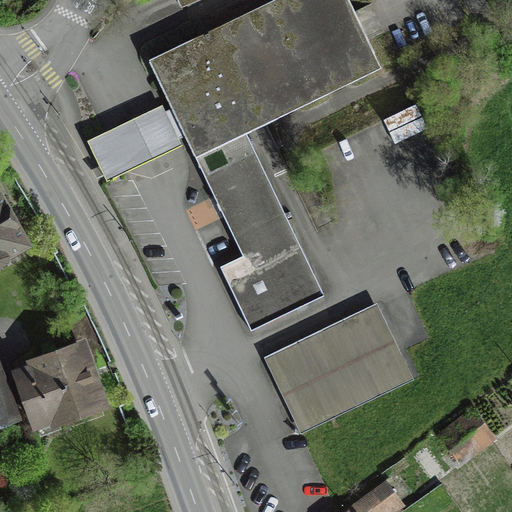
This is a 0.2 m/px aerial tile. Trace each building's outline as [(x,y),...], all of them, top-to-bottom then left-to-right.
[(224,264),(251,324),(325,290),(251,130),(380,69),(347,0),(281,0),(154,59),(245,254),(224,264)] [(0,203),(0,255),(23,241),(0,203)] [(81,350),(15,373),(34,427),(100,403),(81,350)] [(476,420),(446,438),(459,461),(490,442),(476,420)] [(386,487),(350,511),(392,511),(400,507),(386,487)]
